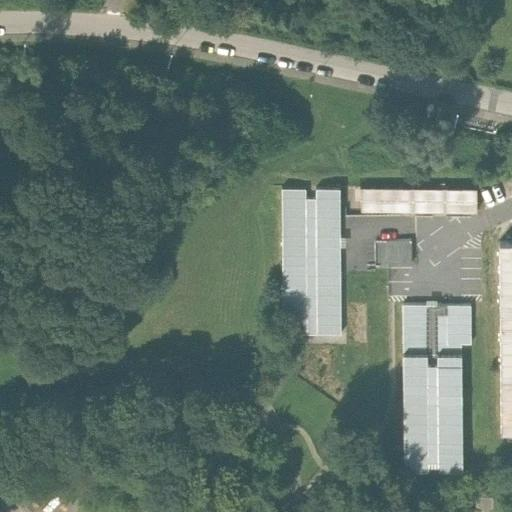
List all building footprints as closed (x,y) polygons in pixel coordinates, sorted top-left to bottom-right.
[(360,186),(359,213),(481,215),(482,188),(360,186)] [(340,337),(340,191),(282,191),(280,336),(340,337)] [(414,267),(415,242),(377,241),(377,266),(414,267)] [(511,245),(500,245),(501,439),(511,438),(511,245)] [(431,308),(401,309),(402,447),(402,476),(432,476),(461,475),(460,348),(471,348),(471,308),(431,308)]
